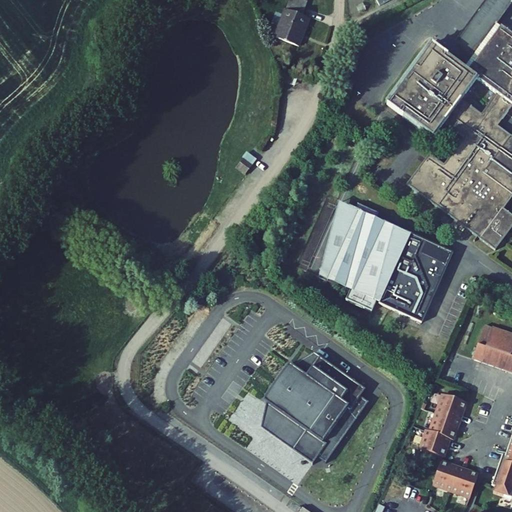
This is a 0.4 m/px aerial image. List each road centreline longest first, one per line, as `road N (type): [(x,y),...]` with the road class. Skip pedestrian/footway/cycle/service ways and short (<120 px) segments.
road 1 (residential): [(298,87),(300,117),(289,148),(199,271),(138,338),(123,370),(138,407),(283,511)]
road 2 (unknown): [(511,298),(469,265),(431,348)]
